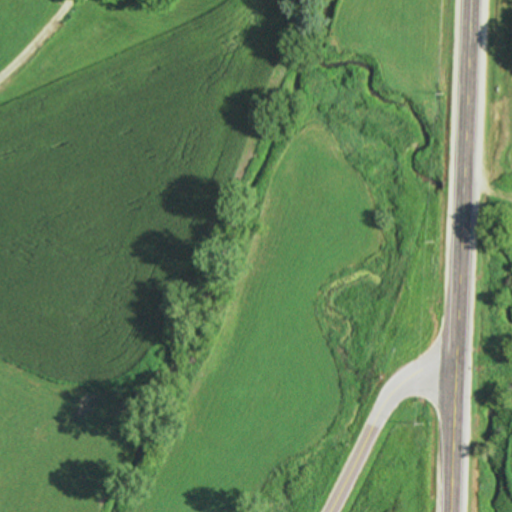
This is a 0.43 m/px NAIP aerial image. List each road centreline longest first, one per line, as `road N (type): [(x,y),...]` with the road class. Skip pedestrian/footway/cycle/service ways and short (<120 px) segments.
road 1 (primary): [(448,511),(466,0)]
road 2 (secondary): [(322,511),(384,399),(425,376),(454,371)]
